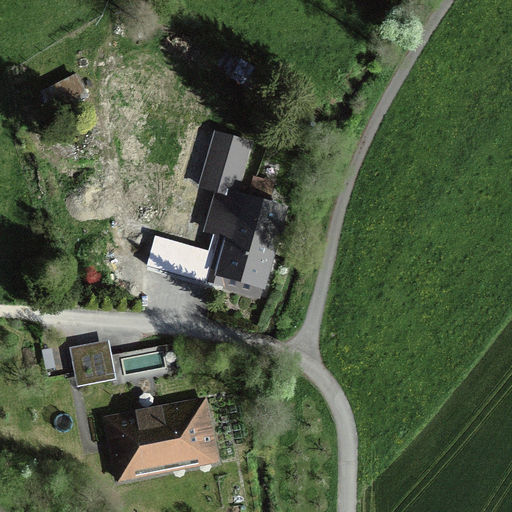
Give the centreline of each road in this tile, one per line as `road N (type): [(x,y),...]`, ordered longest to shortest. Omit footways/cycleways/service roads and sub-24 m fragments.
road 1 (residential): [(46,308),(236,336),(311,365),(342,413),(347,511)]
road 2 (track): [(448,0),(359,156),(301,359)]
